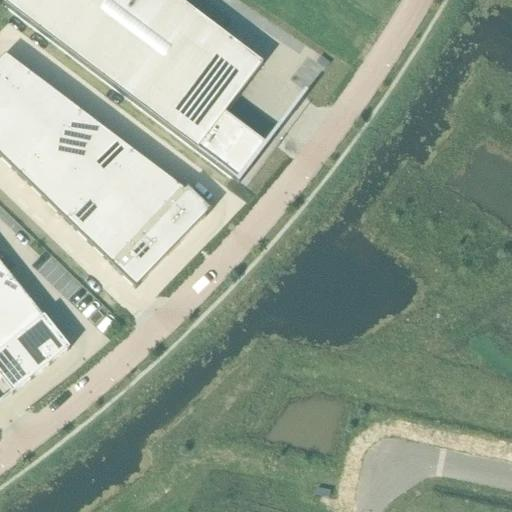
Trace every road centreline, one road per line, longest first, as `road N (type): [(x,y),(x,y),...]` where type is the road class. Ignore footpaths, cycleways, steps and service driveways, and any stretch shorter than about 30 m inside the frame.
road 1 (unclassified): [(419,0),(358,102),(279,200),(176,310),(45,430),(0,460)]
road 2 (unclassified): [(511,477),(408,460),(377,477),(365,511)]
